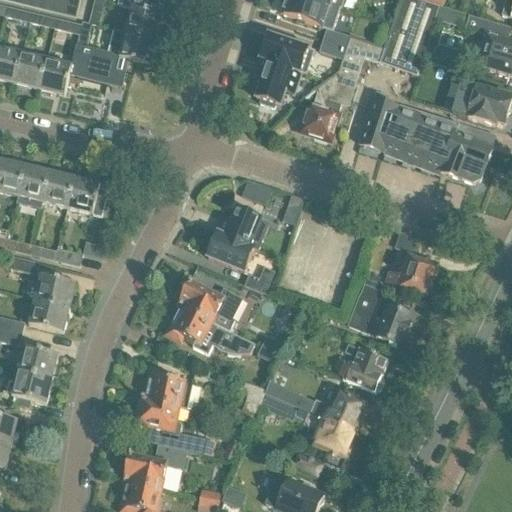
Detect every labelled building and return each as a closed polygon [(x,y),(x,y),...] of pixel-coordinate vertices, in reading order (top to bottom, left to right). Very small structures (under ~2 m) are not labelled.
[(30,10),(31,0),(20,0),(19,7),(30,10)] [(42,13),(44,0),(31,0),(30,10),(42,13)] [(44,0),(42,13),(53,15),(56,0),(44,0)] [(66,18),(70,0),(56,0),(53,15),(66,18)] [(77,21),(81,0),(70,0),(66,18),(77,21)] [(167,0),(134,0),(132,11),(163,19),(167,0)] [(333,35),(340,12),(341,11),(307,0),(289,0),(283,18),(327,33),(319,55),(343,63),(350,40),(333,35)] [(307,0),(341,11),(340,12),(342,13),(345,0),(307,0)] [(418,80),(440,11),(403,0),(385,51),(377,48),(372,64),(418,80)] [(443,11),(446,0),(402,0),(403,0),(440,11),(441,10),(443,11)] [(511,0),(508,0),(502,20),(511,22),(511,0)] [(96,2),(90,27),(94,28),(100,30),(106,5),(96,2)] [(30,26),(32,16),(7,10),(4,20),(30,26)] [(132,11),(126,36),(125,37),(157,45),(163,19),(132,11)] [(54,32),(56,22),(32,16),(30,26),(54,32)] [(511,32),(470,20),(466,32),(483,36),(474,68),(476,69),(511,80),(511,44),(508,44),(511,32)] [(56,22),(54,32),(80,39),(82,29),(56,22)] [(77,51),(87,54),(94,28),(90,27),(83,25),(82,29),(80,39),(77,51)] [(108,59),(129,64),(150,69),(157,45),(125,37),(126,36),(114,33),(108,59)] [(307,78),(315,54),(269,38),(260,63),(263,63),(263,62),(302,75),(301,76),(307,78)] [(349,112),(365,62),(372,64),(377,48),(350,39),(350,40),(343,63),(339,75),(331,81),(330,81),(321,88),(316,92),(320,96),(315,111),(311,109),(302,137),(331,147),(341,116),(340,116),(342,109),(349,112)] [(0,50),(0,83),(15,88),(22,56),(0,50)] [(73,68),(71,75),(124,87),(129,64),(108,59),(87,54),(77,51),(73,68)] [(22,56),(15,88),(40,94),(47,62),(22,56)] [(71,75),(73,68),(47,62),(40,94),(66,100),(71,75)] [(294,98),(301,76),(302,75),(263,62),(263,63),(255,85),(262,87),(257,102),(261,103),(260,107),(275,112),(276,108),(281,110),(286,95),(294,98)] [(511,108),(511,101),(461,87),(452,117),(497,130),(498,127),(506,130),(511,108)] [(374,104),(360,147),(386,157),(387,155),(474,189),(481,185),(493,153),(462,141),(465,130),(460,128),(399,109),(398,111),(374,104)] [(0,195),(18,200),(26,170),(1,164),(0,169),(0,195)] [(43,206),(51,176),(26,170),(18,200),(43,206)] [(51,176),(43,206),(68,212),(75,182),(51,176)] [(101,188),(75,182),(68,212),(102,221),(107,200),(98,198),(101,188)] [(262,224),(251,219),(250,216),(242,213),(240,214),(237,213),(232,227),(224,224),(218,239),(255,254),(259,256),(269,231),(261,227),(262,224)] [(289,213),(285,225),(295,228),(299,217),(289,213)] [(214,248),(212,249),(208,257),(210,259),(209,262),(246,277),(255,254),(218,239),(214,248)] [(0,251),(6,253),(8,243),(0,240),(0,251)] [(31,259),(33,249),(8,243),(6,253),(31,259)] [(55,265),(57,255),(33,249),(31,259),(55,265)] [(58,252),(57,255),(55,265),(81,271),(84,258),(58,252)] [(9,260),(7,271),(38,279),(40,267),(9,260)] [(403,279),(390,275),(386,286),(428,299),(433,283),(434,283),(438,269),(409,260),(403,279)] [(267,299),(276,276),(265,272),(260,283),(250,279),(245,290),(267,299)] [(77,288),(41,279),(35,303),(71,312),(77,288)] [(220,301),(190,286),(178,309),(256,349),(257,347),(230,335),(236,324),(234,323),(243,302),(224,293),(220,301)] [(361,298),(354,315),(409,337),(415,321),(387,310),(382,321),(376,319),(385,296),(365,288),(361,298)] [(29,328),(65,337),(71,312),(35,303),(29,328)] [(209,359),(215,348),(220,351),(218,354),(223,357),(229,359),(235,360),(241,360),(247,359),(252,357),(256,349),(178,309),(177,312),(180,313),(167,339),(181,346),(184,341),(195,347),(193,351),(209,359)] [(369,339),(369,338),(375,340),(403,352),(409,337),(354,315),(348,330),(369,339)] [(0,333),(23,339),(25,327),(0,321),(0,333)] [(23,339),(0,333),(0,345),(20,351),(23,339)] [(262,351),(277,359),(284,348),(268,340),(262,351)] [(357,361),(354,368),(349,367),(342,384),(376,398),(376,397),(382,395),(386,386),(382,381),(383,380),(382,380),(388,363),(361,352),(361,353),(349,348),(346,356),(357,361)] [(17,376),(53,384),(60,359),(24,350),(17,376)] [(277,359),(262,351),(258,359),(273,367),(277,359)] [(145,404),(143,403),(188,413),(193,389),(188,387),(188,386),(169,382),(170,377),(152,374),(145,404)] [(11,400),(47,408),(53,384),(17,376),(11,400)] [(242,415),(236,413),(233,425),(254,429),(261,412),(265,399),(267,394),(241,385),(238,398),(247,401),(242,415)] [(290,400),(287,408),(287,409),(355,438),(368,407),(339,395),(333,411),(317,404),(314,410),(290,400)] [(329,456),(326,465),(325,465),(341,472),(345,463),(355,438),(287,409),(287,408),(265,399),(261,412),(293,425),(294,422),(305,426),(304,430),(318,435),(312,449),(329,456)] [(152,432),(152,434),(149,447),(204,459),(208,443),(181,438),(184,427),(179,426),(182,412),(188,413),(143,403),(137,429),(152,432)] [(19,425),(0,420),(0,446),(12,450),(19,425)] [(0,446),(0,472),(7,474),(12,450),(0,446)] [(284,470),(294,474),(295,472),(318,482),(324,469),(300,459),(298,464),(288,460),(284,470)] [(124,486),(127,486),(165,495),(167,485),(165,485),(167,471),(170,471),(170,469),(130,460),(124,486)] [(278,478),(265,508),(274,511),(319,511),(325,499),(278,478)] [(121,511),(161,511),(165,495),(127,486),(121,511)] [(223,504),(230,507),(241,511),(247,498),(228,491),(226,497),(223,504)] [(226,497),(202,494),(200,502),(222,507),(223,504),(226,497)] [(219,511),(222,507),(200,502),(198,511),(219,511)]
